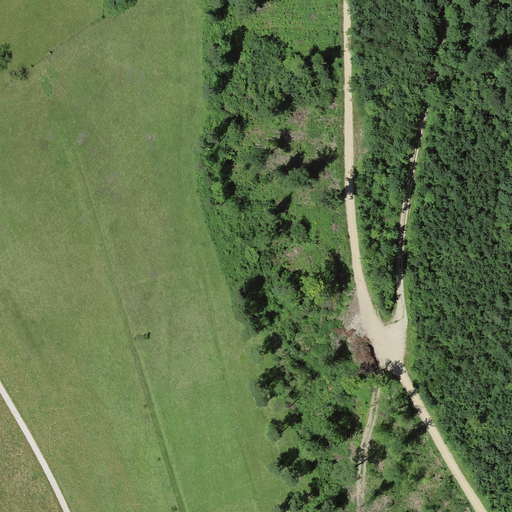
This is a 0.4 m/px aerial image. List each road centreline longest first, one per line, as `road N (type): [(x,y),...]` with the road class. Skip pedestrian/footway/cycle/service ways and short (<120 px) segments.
road 1 (track): [(348,0),(360,265),(378,324),(488,511)]
road 2 (track): [(388,335),(400,329),(405,166),(447,0)]
road 3 (track): [(0,386),(67,511)]
